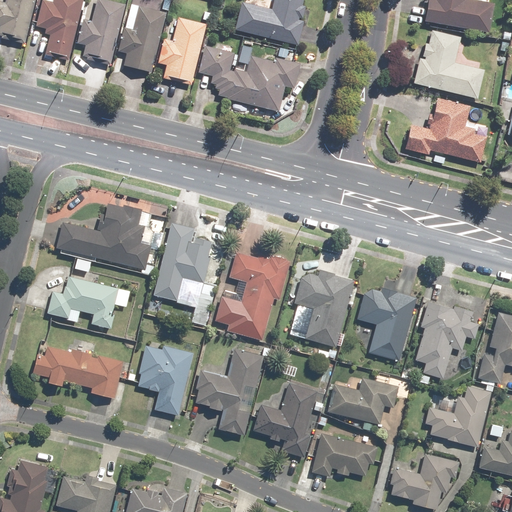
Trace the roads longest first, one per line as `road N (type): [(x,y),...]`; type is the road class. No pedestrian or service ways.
road 1 (residential): [(334,511),(170,444),(0,406)]
road 2 (secondary): [(0,90),(309,167)]
road 3 (secondary): [(299,196),(65,136)]
road 4 (secondary): [(511,253),(343,208)]
road 5 (secondary): [(350,178),(511,224)]
road 6 (residential): [(371,41),(350,178)]
road 7 (residential): [(309,167),(340,35)]
road 8 (residential): [(65,136),(36,166),(15,256)]
